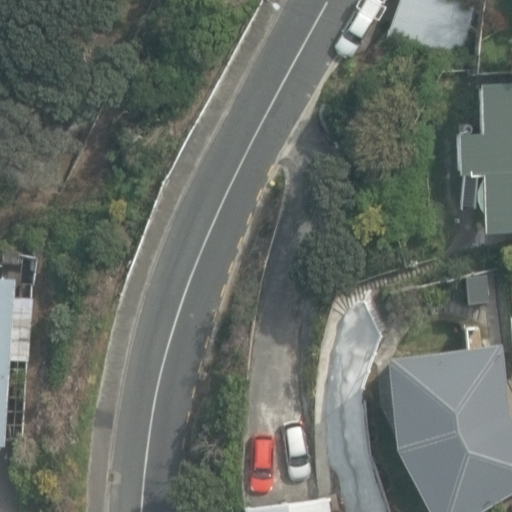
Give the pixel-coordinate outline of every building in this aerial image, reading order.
[(408,0),(394,37),(462,64),(483,10),(458,0),(408,0)] [(480,208),(481,231),(511,229),(511,79),(474,81),(476,132),(454,133),(456,173),(479,172),(479,185),(474,192),(474,201),(480,208)] [(26,352),(29,290),(10,289),(11,273),(0,272),(0,435),(4,351),(26,352)] [(387,438),(424,511),(444,511),(511,477),(511,426),(501,404),(494,337),(377,349),(387,438)] [(0,460),(0,511),(27,511),(29,462),(0,460)] [(241,506),(241,511),(328,511),(326,497),(241,506)]
